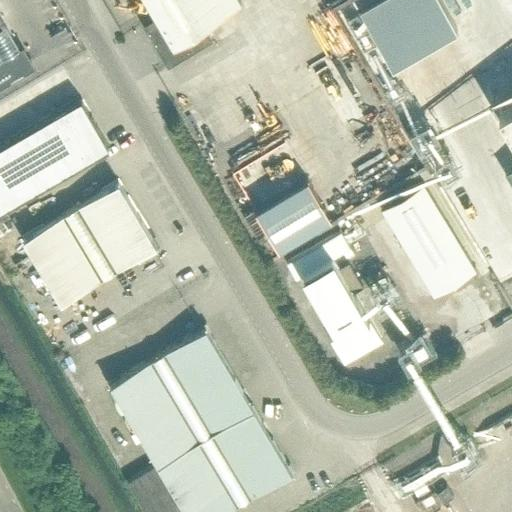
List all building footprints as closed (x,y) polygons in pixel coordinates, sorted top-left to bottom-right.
[(147,0),(162,23),(151,29),(150,34),(166,60),(171,61),(207,39),(208,34),(202,24),(240,1),(239,0),(147,0)] [(370,0),(358,7),(390,62),(455,25),(440,0),(370,0)] [(0,56),(16,47),(3,26),(0,27),(0,56)] [(0,85),(32,66),(19,45),(16,47),(0,56),(0,85)] [(79,96),(0,141),(0,207),(108,145),(79,96)] [(511,98),(498,107),(511,131),(511,98)] [(306,175),(254,207),(277,245),(329,214),(306,175)] [(118,177),(69,205),(108,271),(150,246),(153,236),(118,177)] [(380,205),(433,292),(474,266),(422,180),(380,205)] [(69,205),(21,234),(56,293),(67,295),(108,271),(69,205)] [(112,385),(156,460),(253,403),(208,328),(199,326),(114,376),(112,385)] [(156,460),(127,477),(147,511),(217,511),(285,472),(288,462),(253,403),(156,460)]
